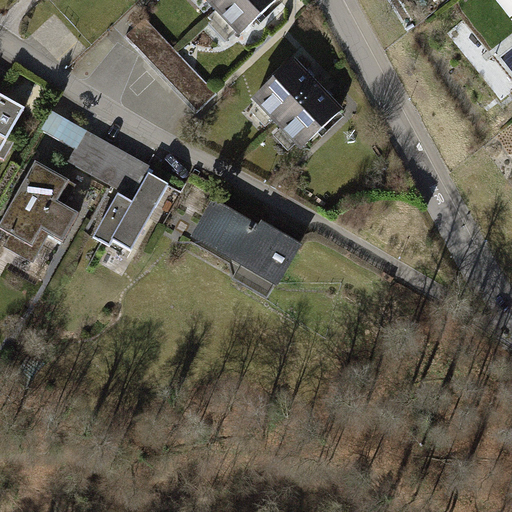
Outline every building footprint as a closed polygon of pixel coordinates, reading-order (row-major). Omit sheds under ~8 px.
[(200,0),(238,39),(278,0),(200,0)] [(145,17),(125,36),(199,111),(219,92),(145,17)] [(300,60),(254,104),(303,155),(349,111),(300,60)] [(0,150),(23,110),(0,96),(0,150)] [(54,117),(46,132),(77,148),(68,165),(122,194),(94,244),(109,253),(115,242),(133,252),(168,189),(151,179),(155,172),(54,117)] [(68,186),(33,166),(0,226),(0,248),(45,273),(77,216),(57,206),(68,186)] [(211,199),(186,241),(275,292),(299,250),(211,199)]
